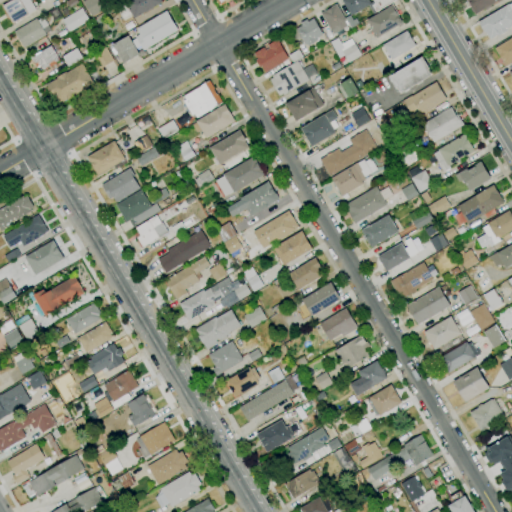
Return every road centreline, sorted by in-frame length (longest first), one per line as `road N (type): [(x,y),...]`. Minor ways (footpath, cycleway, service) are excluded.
road 1 (tertiary): [(496,511),(192,0)]
road 2 (secondary): [(252,511),(56,180)]
road 3 (residential): [(0,173),(294,0)]
road 4 (secondary): [(511,139),(429,0)]
